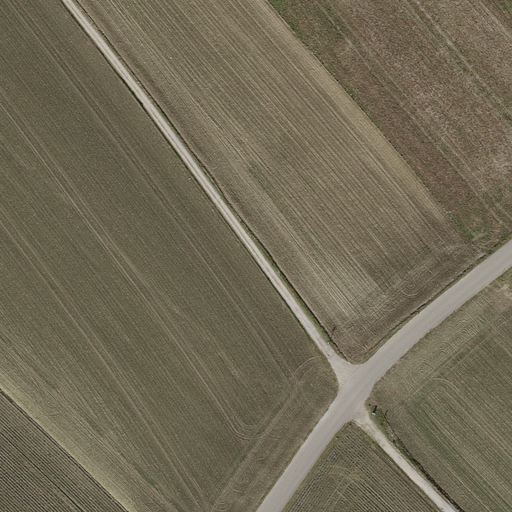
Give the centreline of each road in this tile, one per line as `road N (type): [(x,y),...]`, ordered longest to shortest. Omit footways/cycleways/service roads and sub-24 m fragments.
road 1 (track): [(351,391),(65,0)]
road 2 (track): [(351,391),(453,511)]
